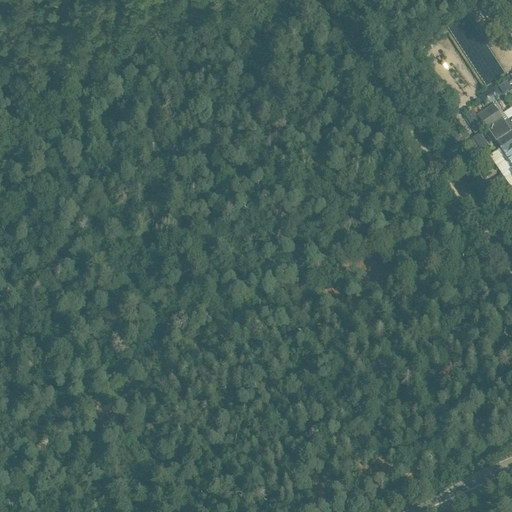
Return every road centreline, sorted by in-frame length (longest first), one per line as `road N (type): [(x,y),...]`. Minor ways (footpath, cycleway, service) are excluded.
road 1 (track): [(0,142),(165,0)]
road 2 (track): [(0,309),(96,413)]
